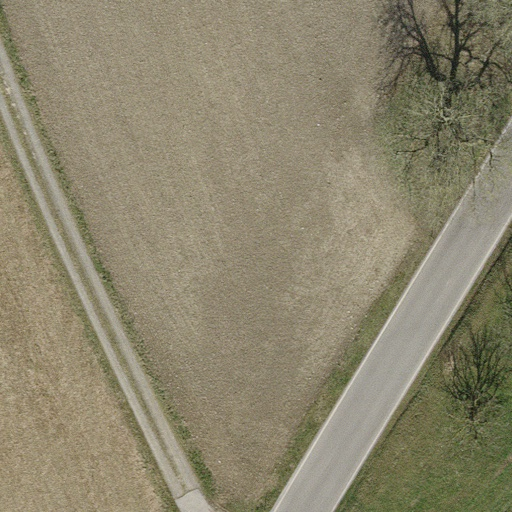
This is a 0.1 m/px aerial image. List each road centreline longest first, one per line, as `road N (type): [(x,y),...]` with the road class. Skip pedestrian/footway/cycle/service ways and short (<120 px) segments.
road 1 (track): [(208,511),(27,135),(0,51)]
road 2 (tertiary): [(307,511),(511,176)]
